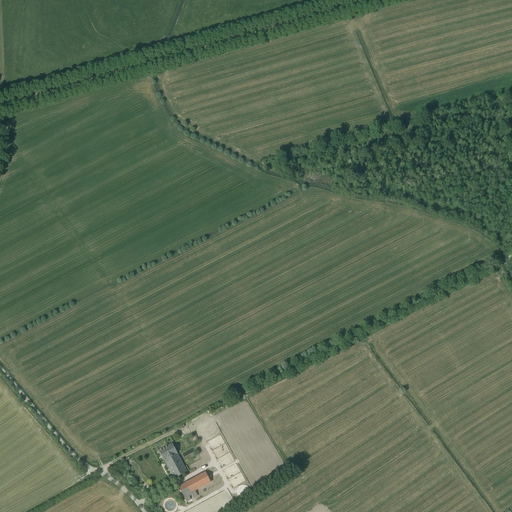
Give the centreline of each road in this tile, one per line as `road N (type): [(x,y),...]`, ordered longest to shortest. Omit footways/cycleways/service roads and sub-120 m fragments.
road 1 (track): [(368,0),(0,106)]
road 2 (unclassified): [(143,511),(68,450),(0,368)]
road 3 (track): [(97,456),(101,473),(244,393)]
